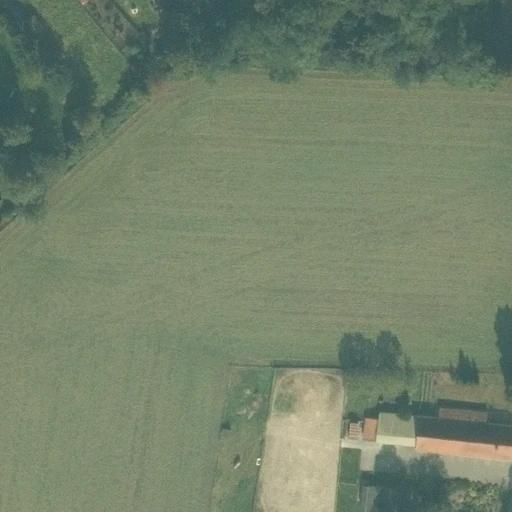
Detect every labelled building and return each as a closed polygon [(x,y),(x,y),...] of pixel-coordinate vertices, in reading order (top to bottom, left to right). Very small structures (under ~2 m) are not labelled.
[(511,0),(502,0),(490,45),(511,51),(511,0)] [(167,2),(160,15),(172,21),(179,8),(167,2)] [(34,13),(17,25),(27,39),(29,38),(32,43),(44,34),(41,30),(44,28),(34,13)] [(438,417),(419,414),(380,410),(379,417),(365,416),(363,438),(416,444),(416,446),(511,457),(511,425),(486,422),(487,412),(440,407),(438,417)] [(349,438),(358,438),(359,422),(350,422),(349,438)] [(382,510),(385,486),(363,484),(360,508),(382,510)] [(385,486),(382,510),(394,511),(397,488),(385,486)]
